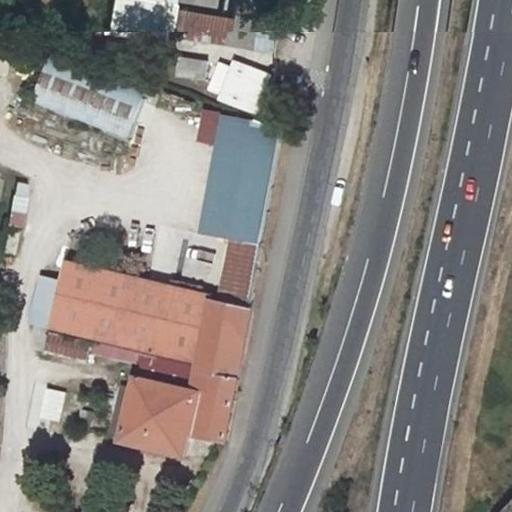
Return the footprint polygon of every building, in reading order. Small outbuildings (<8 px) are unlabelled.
[(113,0),(109,32),(169,42),(170,33),(257,47),(261,19),(233,15),(231,25),(173,15),(175,0),(113,0)] [(235,0),(175,0),(173,15),(231,25),(233,15),(235,0)] [(234,64),(236,51),(212,46),(211,51),(209,61),(233,66),(234,64)] [(209,61),(211,51),(203,50),(201,60),(209,61)] [(53,53),(33,104),(131,141),(150,90),(53,53)] [(246,68),(234,64),(233,66),(223,98),(264,112),(268,100),(238,90),(246,68)] [(276,77),(246,68),(238,90),(268,100),(276,77)] [(252,120),(222,115),(202,234),(231,239),(220,301),(212,300),(213,296),(67,261),(51,329),(50,330),(103,342),(101,351),(141,360),(130,412),(111,407),(105,438),(186,456),(190,437),(226,443),(250,307),(262,245),(282,129),(252,120)] [(0,245),(0,253),(14,255),(23,183),(9,181),(0,245)] [(62,280),(41,275),(30,324),(51,329),(62,280)] [(51,335),(46,353),(88,362),(92,344),(51,335)] [(68,393),(48,389),(42,418),(62,422),(68,393)] [(78,407),(75,426),(91,430),(94,409),(78,407)]
